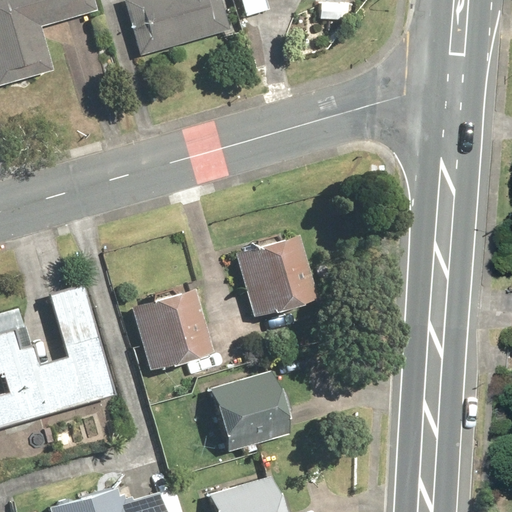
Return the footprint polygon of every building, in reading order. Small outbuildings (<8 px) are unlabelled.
[(89,0),(0,0),(0,85),(52,72),(42,31),(94,17),(89,0)] [(132,0),(123,3),(138,57),(232,31),(222,0),(132,0)] [(296,240),(231,258),(250,327),(315,309),(296,240)] [(0,434),(50,420),(54,419),(71,414),(78,412),(111,402),(78,291),(47,300),(64,358),(34,367),(22,326),(0,332),(0,434)] [(199,299),(130,316),(146,380),(215,363),(199,299)] [(260,371),(193,390),(210,453),(278,434),(260,371)] [(285,511),(274,475),(200,496),(204,511),(285,511)] [(113,492),(44,509),(44,511),(157,511),(154,497),(117,507),(113,492)]
